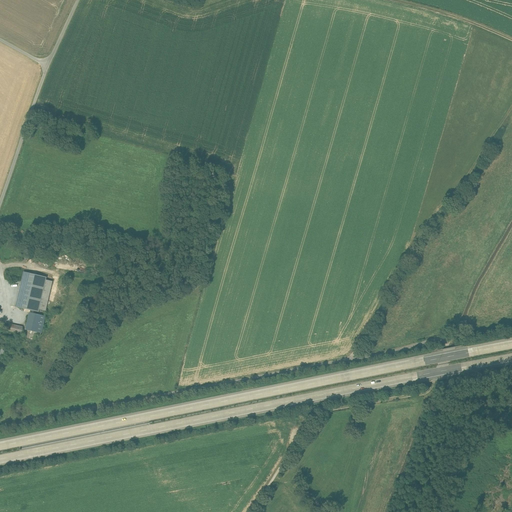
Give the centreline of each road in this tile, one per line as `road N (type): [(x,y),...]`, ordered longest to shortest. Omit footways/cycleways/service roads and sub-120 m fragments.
road 1 (motorway): [(0,459),(511,357)]
road 2 (motorway): [(511,344),(0,446)]
road 3 (track): [(0,425),(444,338)]
road 4 (track): [(250,511),(314,413),(426,391),(444,338)]
